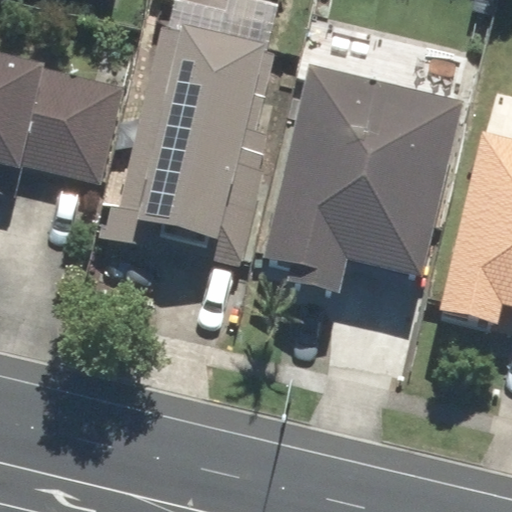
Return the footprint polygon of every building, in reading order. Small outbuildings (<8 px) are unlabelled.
[(57,0),(109,12),(111,0),(57,0)] [(101,214),(91,253),(162,270),(165,257),(207,267),(257,64),(152,38),(109,216),(101,214)] [(0,213),(12,217),(21,181),(95,199),(119,101),(0,72),(0,213)] [(291,86),(240,297),(325,318),(334,283),(409,301),(452,125),(291,86)] [(511,156),(466,145),(419,336),(482,352),(488,330),(511,336),(511,156)]
